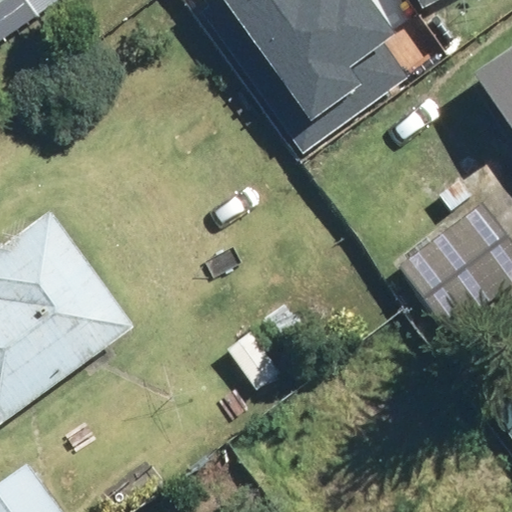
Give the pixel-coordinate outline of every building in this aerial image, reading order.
[(192,0),(299,143),(404,66),(382,37),(390,31),(367,0),(192,0)] [(511,92),(495,106),(511,127),(511,92)] [(511,271),(476,223),(403,278),(445,333),(511,282),(511,271)] [(0,270),(0,421),(118,337),(47,237),(0,270)] [(285,371),(258,330),(223,353),(251,394),(285,371)] [(385,511),(394,506),(317,391),(257,431),(311,511),(385,511)] [(511,411),(502,418),(511,431),(511,411)] [(0,511),(41,511),(20,482),(0,495),(0,511)]
